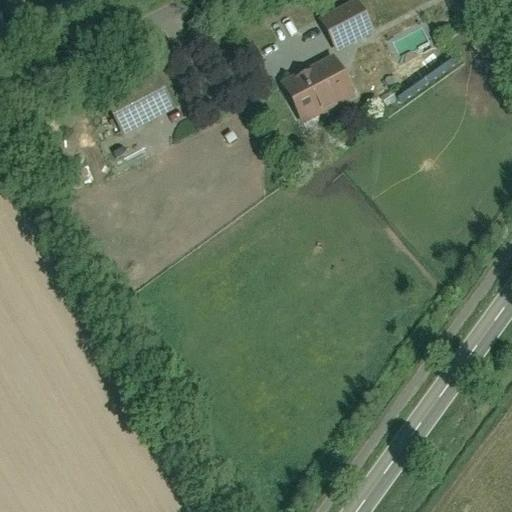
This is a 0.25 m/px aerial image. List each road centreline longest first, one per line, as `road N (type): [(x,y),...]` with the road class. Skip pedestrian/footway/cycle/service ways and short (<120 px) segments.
road 1 (secondary): [(355,511),(511,296)]
road 2 (residential): [(170,0),(0,88)]
